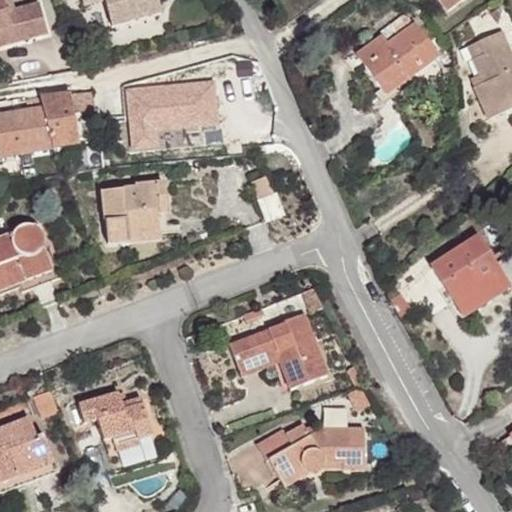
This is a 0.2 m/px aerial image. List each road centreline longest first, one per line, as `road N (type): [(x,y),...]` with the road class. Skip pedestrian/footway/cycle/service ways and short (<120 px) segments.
road 1 (residential): [(338,239),(395,359),(486,511)]
road 2 (residential): [(338,239),(239,0)]
road 3 (residential): [(154,308),(217,490),(214,511)]
road 4 (residential): [(338,239),(154,308)]
road 5 (residential): [(154,308),(0,368)]
